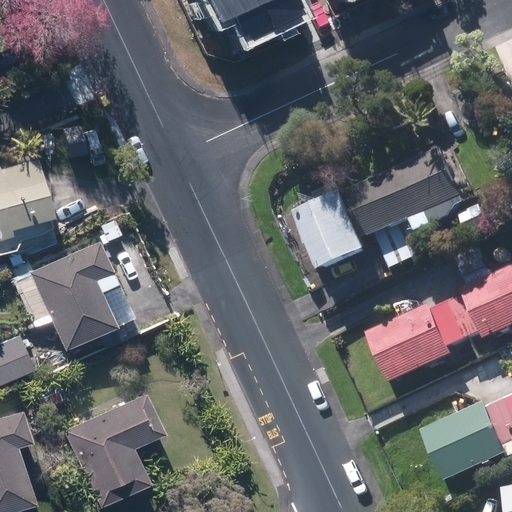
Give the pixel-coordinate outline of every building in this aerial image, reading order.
[(237,18),(272,0),(213,0),(224,24),(237,18)] [(310,14),(302,0),(272,0),(237,18),(249,43),(310,14)] [(0,48),(10,44),(0,24),(0,48)] [(354,193),(377,240),(463,200),(441,152),(354,193)] [(0,231),(46,219),(30,161),(0,169),(0,231)] [(346,196),(300,216),(325,273),(370,254),(346,196)] [(488,209),(464,219),(473,239),(497,229),(488,209)] [(94,245),(28,273),(60,349),(109,328),(88,279),(106,272),(94,245)] [(372,336),(396,386),(456,357),(451,348),(484,333),(488,342),(511,331),(511,270),(466,292),(468,296),(434,312),(432,308),(372,336)] [(0,343),(0,383),(30,371),(16,337),(0,343)] [(60,431),(96,506),(143,484),(126,448),(158,434),(139,394),(60,431)] [(427,434),(451,483),(511,455),(507,447),(511,444),(511,397),(490,408),(488,404),(427,434)] [(15,412),(0,416),(0,510),(27,503),(9,445),(24,441),(15,412)]
